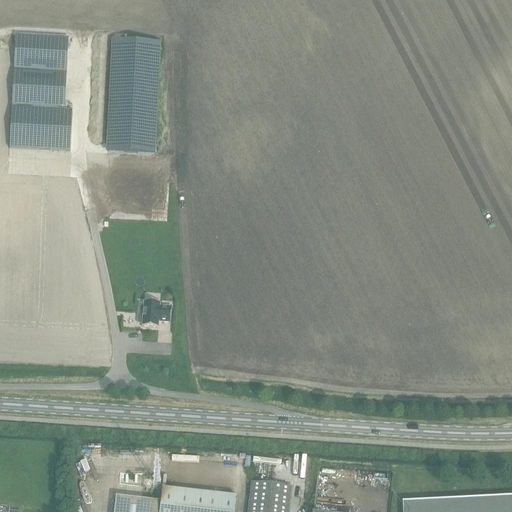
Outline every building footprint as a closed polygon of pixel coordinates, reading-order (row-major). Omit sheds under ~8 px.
[(66,72),(68,39),(68,38),(16,35),(14,69),(23,70),(66,72)] [(114,42),(108,152),(153,155),(159,45),(114,42)] [(14,69),(12,108),(64,111),(66,72),(23,70),(14,69)] [(68,152),(71,112),(64,111),(12,108),(9,148),(68,152)] [(139,305),(139,313),(143,314),(142,327),(158,328),(158,323),(170,324),(172,308),(160,307),(160,303),(144,302),(144,305),(139,305)] [(152,336),(151,348),(184,349),(184,337),(152,336)] [(185,355),(170,354),(170,357),(161,357),(160,367),(184,368),(185,355)] [(251,483),(248,511),(288,511),(292,488),(251,483)] [(234,511),(236,498),(162,489),(161,503),(116,498),(114,511),(234,511)] [(511,511),(511,498),(403,504),(402,511),(511,511)] [(104,502),(104,509),(89,508),(89,511),(100,511),(109,511),(110,503),(104,502)]
